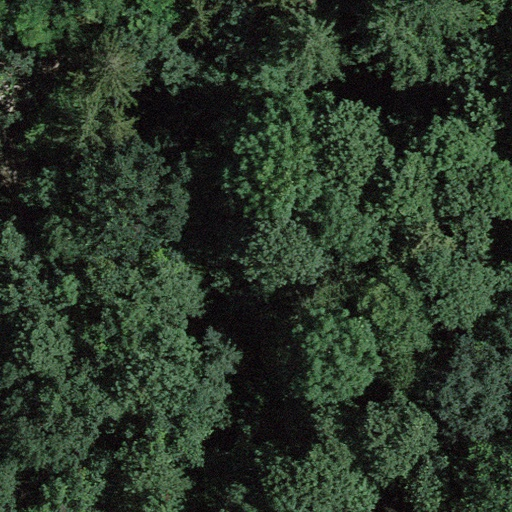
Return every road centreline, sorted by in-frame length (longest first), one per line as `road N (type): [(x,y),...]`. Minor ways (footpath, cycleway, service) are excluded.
road 1 (track): [(5,73),(80,511)]
road 2 (track): [(0,75),(160,18),(289,0)]
